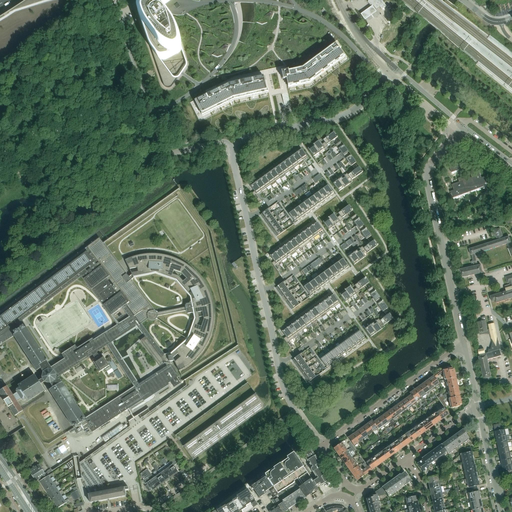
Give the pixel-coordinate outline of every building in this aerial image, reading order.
[(150,47),(158,69),(163,84),(166,86),(169,86),(172,84),(177,78),(181,72),(186,66),(181,51),(181,49),(177,37),(173,26),(172,25),(172,24),(171,23),(171,22),(170,21),(170,20),(169,19),(163,10),(162,9),(161,9),(160,8),(160,7),(162,5),(163,4),(167,0),(134,0),(134,1),(138,11),(143,25),(150,47)] [(386,7),(381,0),(369,0),(367,2),(370,6),(373,6),(376,10),(380,7),(382,10),(386,7)] [(372,8),(360,16),(364,21),(376,14),(372,8)] [(195,100),(190,103),(200,122),(204,120),(211,116),(212,116),(222,111),(223,111),(232,106),(233,106),(235,104),(245,102),(246,102),(256,100),(257,100),(268,97),(272,96),(282,94),(289,92),(306,89),(306,88),(311,87),(315,84),(321,80),(326,76),(331,73),(331,72),(338,67),(349,59),(346,56),(336,42),(335,41),(301,66),(288,69),(287,70),(284,70),(280,71),(279,67),(234,77),(205,91),(207,94),(195,100)] [(143,139),(151,137),(149,131),(141,134),(143,139)] [(325,142),(321,145),(324,149),(328,146),(326,145),(333,140),(337,137),(334,132),(323,140),(325,142)] [(313,144),(319,152),(324,149),(321,145),(318,140),(313,144)] [(340,141),(335,145),(341,152),(340,153),(342,156),(348,152),(340,141)] [(313,144),(307,148),(313,156),(319,152),(313,144)] [(39,156),(40,159),(42,158),(41,157),(47,154),(47,156),(49,155),(48,152),(50,151),(50,150),(48,150),(48,149),(47,149),(46,148),(44,147),(43,147),(41,147),(39,148),(38,149),(38,150),(38,151),(37,153),(38,154),(38,155),(36,156),(37,157),(39,156)] [(299,151),(297,153),(302,160),(307,157),(302,149),(299,151)] [(294,155),(293,156),(298,163),(302,160),(297,153),(297,152),(294,154),(294,155)] [(348,152),(342,156),(344,159),(345,158),(351,166),(356,162),(348,152)] [(290,158),(288,159),(293,167),(298,163),(293,156),(292,156),(289,158),(290,158)] [(454,162),(449,165),(452,173),(459,170),(462,177),(458,179),(460,182),(452,185),(454,190),(451,192),(451,193),(453,198),(489,185),(486,176),(481,178),(479,171),(473,173),(469,164),(466,166),(463,159),(460,161),(458,157),(453,159),(454,162)] [(285,161),(283,163),(289,170),(293,167),(288,159),(285,161)] [(280,165),(279,166),(284,173),(289,170),(283,163),(283,162),(280,164),(280,165)] [(276,168),(274,169),(279,177),(284,173),(279,166),(278,166),(275,168),(276,168)] [(347,173),(344,175),(346,179),(350,177),(352,180),(363,172),(359,167),(355,170),(348,174),(347,173)] [(271,172),(269,173),(275,180),(279,177),(274,169),(271,171),(271,172)] [(267,175),(265,176),(270,184),(275,180),(269,173),(269,172),(266,174),(267,175)] [(344,175),(338,179),(344,188),(345,188),(344,187),(349,184),(346,179),(344,175)] [(262,178),(260,180),(266,187),(270,184),(265,176),(264,176),(262,178)] [(257,182),(256,183),(261,190),(266,187),(260,180),(260,179),(257,181),(257,182)] [(338,179),(333,183),(339,191),(344,187),(344,188),(338,179)] [(255,182),(251,186),(255,191),(252,193),(259,203),(262,201),(257,193),(261,190),(256,183),(255,182)] [(328,185),(323,189),(328,196),(330,195),(331,195),(333,193),(328,185)] [(323,189),(318,192),(323,200),(325,198),(326,199),(328,196),(323,189)] [(318,192),(313,196),(318,203),(320,202),(321,202),(324,200),(323,200),(318,192)] [(313,196),(308,199),(314,207),(316,205),(316,206),(319,203),(318,203),(313,196)] [(308,199),(303,203),(309,210),(311,209),(314,207),(308,199)] [(303,203),(298,206),(304,214),(306,212),(306,213),(309,211),(309,210),(303,203)] [(340,215),(336,218),(339,222),(343,219),(342,218),(348,213),(352,210),(349,205),(338,213),(340,215)] [(298,206),(294,210),(299,217),(301,216),(304,214),(298,206)] [(262,213),(260,214),(262,216),(263,215),(265,218),(273,212),(269,208),(265,211),(262,213)] [(294,210),(289,213),(295,223),(298,221),(297,219),(299,218),(299,217),(294,210)] [(265,218),(264,219),(265,221),(267,220),(268,222),(276,217),(273,212),(265,218)] [(328,217),(334,226),(339,222),(336,218),(333,214),(328,217)] [(356,214),(351,218),(356,226),(355,227),(357,230),(363,225),(356,214)] [(268,222),(267,223),(268,225),(270,224),(271,227),(279,221),(276,217),(268,222)] [(328,218),(323,222),(328,230),(334,226),(328,217),(328,218)] [(271,227),(270,228),(272,230),(273,229),(274,231),(282,225),(279,221),(271,227)] [(314,225),(312,226),(318,233),(322,230),(317,223),(316,222),(314,224),(314,225)] [(274,231),(273,232),(275,234),(276,233),(278,235),(286,230),(282,225),(274,231)] [(309,228),(308,229),(313,237),(318,233),(312,226),(312,225),(309,228)] [(363,225),(357,230),(359,232),(360,231),(366,239),(371,235),(363,225)] [(491,234),(492,237),(493,237),(496,238),(496,240),(469,249),(471,255),(472,261),(470,262),(471,264),(473,263),(474,266),(459,269),(461,278),(482,273),(480,265),(477,265),(474,254),(504,244),(502,238),(499,228),(493,230),(493,231),(492,234),(491,234)] [(305,231),(303,233),(308,240),(313,237),(308,229),(307,229),(304,231),(305,231)] [(300,235),(298,236),(304,243),(308,240),(303,233),(303,232),(300,234),(300,235)] [(296,238),(294,239),(299,247),(304,243),(298,236),(298,235),(295,238),(296,238)] [(508,236),(502,238),(504,244),(510,243),(511,247),(507,249),(511,257),(511,256),(511,242),(510,243),(508,236)] [(21,399),(22,401),(24,401),(27,399),(28,402),(45,391),(40,384),(44,382),(45,383),(50,384),(53,388),(49,390),(72,426),(74,425),(75,427),(70,431),(71,433),(75,431),(77,434),(88,426),(92,432),(127,410),(143,400),(144,401),(169,384),(168,383),(178,376),(176,373),(175,370),(170,364),(169,361),(174,362),(179,371),(182,369),(187,366),(191,363),(195,359),(199,355),(202,351),(205,346),(208,341),(210,336),(210,335),(212,329),(213,324),(213,318),(213,313),(213,308),(212,302),(211,297),(210,294),(208,289),(205,284),(202,280),(199,275),(195,271),(191,268),(186,264),(182,262),(178,259),(172,257),(167,256),(162,254),(156,254),(151,254),(145,254),(140,255),(135,256),(130,258),(125,260),(133,277),(129,278),(118,263),(111,254),(106,247),(104,244),(100,239),(99,238),(87,247),(0,312),(0,344),(13,336),(36,371),(40,369),(43,372),(42,378),(42,379),(38,381),(34,375),(18,385),(19,388),(16,389),(16,392),(17,393),(13,395),(7,386),(0,390),(0,394),(4,400),(3,401),(8,408),(9,407),(14,416),(23,411),(17,402),(21,399)] [(291,241),(289,243),(295,250),(299,247),(294,239),(293,239),(291,241)] [(362,246),(359,249),(362,253),(365,250),(367,253),(378,245),(374,240),(370,243),(363,248),(362,246)] [(286,245),(285,246),(290,253),(295,250),(289,243),(289,242),(286,244),(286,245)] [(282,248),(280,249),(285,257),(290,253),(285,246),(284,246),(281,248),(282,248)] [(277,251),(275,253),(281,260),(285,257),(280,249),(277,251)] [(359,249),(353,253),(360,261),(359,260),(365,257),(362,253),(359,249)] [(275,252),(270,256),(274,261),(272,263),(279,273),(282,271),(276,263),(281,260),(275,253),(275,252)] [(353,253),(348,257),(354,265),(359,261),(360,261),(353,253)] [(343,258),(338,262),(343,269),(345,268),(346,268),(349,266),(343,258)] [(338,262),(333,265),(338,273),(340,271),(341,272),(344,270),(343,269),(338,262)] [(333,265),(328,269),(334,276),(336,275),(339,273),(338,273),(333,265)] [(328,269),(323,272),(329,280),(331,278),(331,279),(334,277),(334,276),(328,269)] [(323,272),(318,276),(324,283),(326,282),(329,280),(323,272)] [(511,275),(506,277),(507,283),(509,283),(510,285),(505,286),(507,291),(491,295),(492,301),(495,300),(496,303),(506,300),(506,302),(510,301),(509,299),(511,298),(511,275)] [(318,276),(314,279),(319,287),(321,286),(324,284),(324,283),(318,276)] [(356,294),(359,291),(358,290),(365,285),(369,282),(365,277),(355,285),(356,288),(353,290),(356,294)] [(314,279),(309,283),(314,290),(316,289),(319,287),(314,279)] [(277,286),(275,287),(277,290),(278,289),(280,291),(288,285),(284,281),(280,284),(277,286)] [(309,283),(304,287),(310,296),(313,294),(312,293),(314,291),(314,290),(309,283)] [(280,291),(279,292),(280,294),(282,293),(283,295),(291,290),(288,285),(280,291)] [(356,294),(353,290),(350,286),(345,290),(345,289),(344,289),(351,298),(356,294)] [(373,302),(380,297),(372,286),(367,290),(373,298),(371,299),(373,302)] [(351,298),(344,289),(344,290),(345,290),(339,294),(345,302),(351,298)] [(283,295),(282,296),(283,299),(285,298),(286,300),(294,294),(291,290),(283,295)] [(286,300),(285,301),(287,303),(288,302),(290,304),(297,299),(294,294),(286,300)] [(329,298),(334,306),(339,302),(333,294),(330,296),(331,297),(329,298)] [(388,308),(380,297),(373,302),(375,305),(377,304),(383,311),(388,308)] [(334,306),(329,298),(328,298),(326,300),(324,301),(330,309),(334,306)] [(290,304),(288,305),(290,307),(291,306),(293,309),(301,303),(297,299),(290,304)] [(325,312),(330,309),(324,301),(321,303),(321,304),(320,305),(325,312)] [(320,316),(325,312),(320,305),(319,304),(316,306),(317,307),(315,308),(320,316)] [(316,319),(320,316),(315,308),(312,310),(310,312),(316,319)] [(306,315),(311,322),(316,319),(310,312),(310,311),(307,313),(308,314),(306,315)] [(379,318),(375,321),(378,325),(382,322),(383,325),(394,317),(391,312),(387,315),(380,320),(379,318)] [(301,318),(306,326),(311,322),(306,315),(305,314),(303,316),(303,317),(301,318)] [(479,357),(484,379),(491,377),(488,362),(489,362),(488,360),(502,356),(500,350),(501,350),(497,337),(497,335),(494,324),(488,326),(489,330),(487,330),(485,321),(486,321),(485,316),(481,317),(482,321),(477,322),(479,333),(482,332),(482,333),(490,334),(492,334),(492,336),(493,338),(493,339),(490,350),(489,349),(488,353),(485,354),(484,349),(478,350),(479,355),(480,355),(480,356),(479,357)] [(301,318),(298,320),(297,322),(302,329),(306,326),(301,318)] [(302,329),(297,322),(296,321),(293,323),(294,324),(292,325),(297,332),(302,329)] [(378,325),(375,321),(370,325),(376,333),(381,329),(378,325)] [(297,332),(292,325),(292,324),(289,326),(289,327),(287,328),(293,336),(297,332)] [(376,333),(370,325),(365,329),(370,337),(376,333)] [(293,336),(287,328),(282,331),(286,337),(284,339),(290,348),(294,346),(288,339),(293,336)] [(354,334),(360,342),(362,340),(365,338),(359,330),(354,334)] [(355,345),(357,344),(360,342),(354,334),(350,337),(355,345)] [(345,341),(350,349),(352,347),(355,345),(350,337),(345,341)] [(345,352),(347,351),(348,351),(350,349),(345,341),(340,345),(345,352)] [(335,348),(340,356),(342,354),(343,355),(346,352),(345,352),(340,345),(335,348)] [(336,359),(338,358),(341,356),(340,356),(335,348),(330,352),(336,359)] [(336,359),(330,352),(325,355),(331,363),(333,361),(333,362),(336,359)] [(301,353),(296,356),(293,359),(292,360),(294,362),(295,361),(297,363),(304,358),(301,353)] [(331,363),(325,355),(320,359),(327,368),(330,366),(328,365),(331,363)] [(308,362),(304,358),(297,363),(295,364),(297,366),(298,365),(300,368),(308,362)] [(308,362),(300,368),(298,369),(300,371),(301,370),(303,372),(311,366),(308,362)] [(306,376),(314,371),(311,366),(303,372),(302,373),(303,375),(305,374),(306,376)] [(455,378),(453,369),(451,370),(451,368),(446,369),(445,368),(434,375),(436,378),(443,372),(445,380),(455,378)] [(314,371),(306,376),(305,377),(306,380),(308,379),(310,381),(317,375),(314,371)] [(433,376),(429,379),(434,387),(439,384),(433,376)] [(445,380),(447,389),(457,387),(455,378),(445,380)] [(429,379),(424,383),(429,391),(434,387),(429,379)] [(424,383),(419,386),(425,394),(429,391),(424,383)] [(419,386),(414,390),(420,398),(425,394),(419,386)] [(459,396),(457,387),(447,389),(449,398),(459,396)] [(410,393),(411,395),(415,401),(420,398),(414,390),(410,393)] [(203,452),(210,448),(265,407),(263,405),(255,394),(205,431),(183,447),(191,458),(193,460),(203,452)] [(411,395),(406,398),(411,406),(416,402),(415,401),(411,395)] [(445,400),(442,396),(441,397),(440,397),(438,398),(445,407),(448,405),(446,404),(443,401),(445,400)] [(461,404),(459,396),(449,398),(451,408),(459,406),(459,405),(461,404)] [(406,398),(401,402),(406,409),(411,406),(406,398)] [(401,402),(397,405),(402,412),(406,409),(401,402)] [(397,405),(392,409),(397,416),(402,412),(397,405)] [(441,420),(449,414),(442,406),(435,412),(441,420)] [(392,409),(387,412),(393,419),(397,416),(392,409)] [(387,412),(383,416),(388,423),(393,419),(387,412)] [(435,412),(427,417),(433,426),(441,420),(435,412)] [(383,416),(378,419),(383,426),(388,423),(383,416)] [(427,417),(419,423),(425,431),(433,426),(427,417)] [(373,423),(377,429),(378,430),(383,426),(378,419),(373,423)] [(373,432),(377,429),(373,423),(372,421),(367,424),(373,432)] [(419,423),(412,428),(418,437),(425,431),(419,423)] [(107,435),(109,437),(104,441),(105,443),(128,427),(126,424),(123,427),(121,424),(107,435)] [(367,424),(362,428),(368,435),(373,432),(367,424)] [(362,428),(358,431),(363,439),(368,435),(362,428)] [(410,442),(418,437),(412,428),(404,434),(410,442)] [(452,437),(458,446),(469,438),(466,434),(467,434),(464,429),(463,430),(462,429),(452,437)] [(505,429),(495,431),(497,437),(507,435),(505,429)] [(359,442),(363,439),(358,431),(353,435),(359,442)] [(410,442),(404,434),(396,440),(402,448),(410,442)] [(354,446),(359,442),(353,435),(348,438),(354,446)] [(507,435),(497,437),(498,443),(508,441),(507,435)] [(445,442),(441,445),(447,453),(458,446),(452,437),(445,442)] [(396,440),(389,445),(395,454),(402,448),(396,440)] [(508,441),(498,443),(499,449),(509,447),(508,441)] [(334,450),(339,456),(348,450),(342,443),(335,448),(334,450)] [(54,449),(58,456),(67,450),(64,444),(54,449)] [(441,444),(434,449),(440,457),(447,453),(441,445),(441,444)] [(389,445),(381,451),(387,459),(395,454),(389,445)] [(319,463),(308,448),(301,452),(307,461),(308,461),(312,467),(311,468),(310,470),(312,472),(313,472),(317,478),(313,481),(316,485),(319,483),(320,485),(328,481),(317,464),(319,463)] [(434,449),(428,454),(434,462),(440,457),(434,449)] [(353,458),(348,450),(339,456),(345,464),(353,458)] [(379,465),(387,459),(381,451),(373,456),(379,465)] [(472,456),(473,456),(472,452),(461,454),(465,471),(475,468),(474,464),(472,456)] [(510,453),(500,455),(502,461),(511,459),(510,453)] [(303,466),(294,454),(264,474),(273,487),(281,481),(283,479),(283,480),(294,473),(294,472),(296,471),(303,466)] [(427,467),(434,462),(428,454),(421,458),(423,460),(417,464),(423,472),(428,468),(427,467)] [(372,470),(379,465),(373,456),(365,462),(372,470)] [(359,466),(353,458),(345,464),(350,472),(359,466)] [(365,468),(362,471),(365,475),(370,471),(361,458),(359,459),(362,463),(362,464),(365,468)] [(167,465),(174,475),(179,472),(174,466),(176,464),(173,460),(167,465)] [(28,471),(36,482),(46,475),(39,464),(32,468),(28,471)] [(511,470),(511,464),(503,467),(504,473),(511,470)] [(170,478),(174,475),(167,465),(165,466),(167,468),(164,470),(170,478)] [(293,483),(295,482),(294,480),(297,478),(301,484),(311,477),(303,466),(296,471),(294,472),(294,473),(283,480),(283,479),(281,481),(273,487),(277,493),(293,483)] [(365,475),(362,471),(359,466),(350,472),(356,480),(358,480),(365,475)] [(158,471),(166,482),(170,478),(164,470),(164,471),(162,468),(158,471)] [(476,473),(475,468),(465,471),(467,479),(464,480),(465,484),(468,483),(469,488),(470,487),(470,490),(477,488),(477,486),(479,485),(478,481),(477,481),(476,473)] [(157,488),(161,485),(155,477),(154,478),(147,469),(145,471),(157,488)] [(153,491),(157,488),(145,471),(142,473),(147,480),(145,481),(148,485),(145,487),(149,491),(151,489),(153,491)] [(155,477),(161,485),(166,482),(158,471),(157,472),(158,475),(155,477)] [(411,481),(405,472),(400,475),(407,484),(411,481)] [(431,477),(427,478),(428,483),(438,481),(437,475),(435,476),(434,473),(433,472),(431,474),(431,477)] [(40,481),(43,486),(54,479),(53,477),(51,479),(50,477),(52,475),(51,474),(40,481)] [(255,484),(251,487),(259,498),(266,493),(265,492),(272,487),(265,475),(254,483),(255,484)] [(389,497),(407,484),(400,475),(382,487),(386,493),(389,497)] [(318,489),(316,485),(313,481),(311,478),(303,484),(308,492),(313,489),(315,491),(318,489)] [(441,481),(438,481),(428,483),(430,489),(440,487),(439,483),(444,482),(444,478),(441,479),(441,481)] [(43,486),(46,490),(57,483),(56,481),(53,483),(53,482),(55,480),(54,479),(43,486)] [(46,490),(49,495),(60,488),(59,486),(56,488),(55,486),(58,484),(57,483),(46,490)] [(296,485),(295,483),(292,484),(293,485),(286,490),(287,492),(294,487),(294,486),(296,485)] [(126,496),(125,490),(128,489),(128,487),(124,487),(107,490),(88,494),(90,503),(126,496)] [(376,495),(378,496),(382,495),(386,493),(382,487),(375,493),(376,495)] [(440,487),(430,489),(431,495),(441,493),(440,487)] [(49,495),(51,499),(63,492),(62,490),(59,492),(58,491),(61,489),(60,488),(49,495)] [(472,510),(482,508),(481,504),(479,495),(480,495),(479,491),(478,491),(477,488),(470,490),(471,493),(468,493),(472,510)] [(225,505),(216,511),(247,511),(257,505),(247,489),(236,496),(237,498),(231,501),(232,502),(226,506),(225,505)] [(70,494),(74,501),(80,497),(77,490),(70,494)] [(299,490),(294,493),(300,501),(305,498),(299,490)] [(63,492),(51,499),(54,504),(65,497),(64,495),(62,497),(61,495),(64,493),(63,492)] [(293,506),(295,504),(300,501),(294,493),(287,498),(293,506)] [(406,496),(407,504),(417,502),(416,495),(414,496),(414,493),(408,494),(406,496)] [(431,495),(432,501),(442,499),(441,493),(431,495)] [(368,505),(377,502),(380,502),(378,496),(376,495),(369,497),(370,498),(366,499),(368,505)] [(65,497),(54,504),(57,508),(69,501),(68,499),(65,501),(64,500),(66,498),(65,497)] [(282,501),(283,502),(288,509),(293,506),(287,498),(282,501)] [(274,501),(277,505),(282,511),(284,511),(288,510),(288,509),(283,502),(281,504),(277,499),(274,501)] [(432,501),(434,507),(443,505),(442,499),(432,501)] [(369,511),(378,511),(379,511),(377,502),(368,505),(369,511)]
